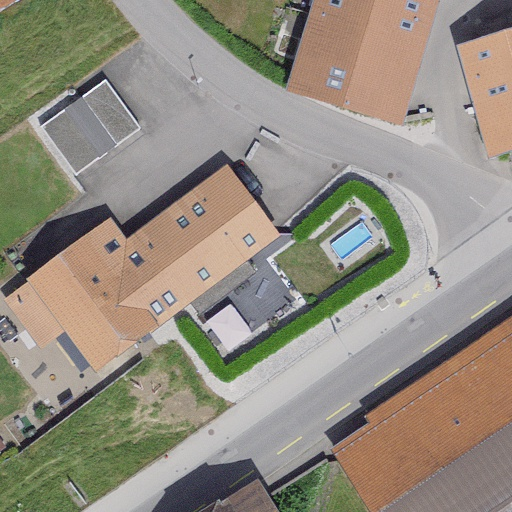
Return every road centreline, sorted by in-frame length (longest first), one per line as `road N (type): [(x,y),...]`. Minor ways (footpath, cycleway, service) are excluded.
road 1 (residential): [(511,256),(449,191),(303,129),(194,60),(133,0)]
road 2 (tertiary): [(153,511),(511,256)]
